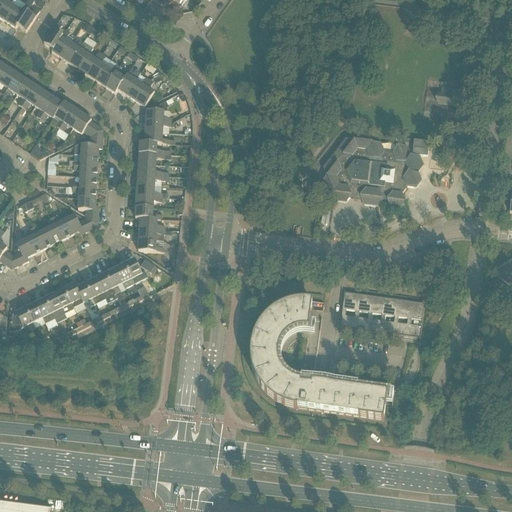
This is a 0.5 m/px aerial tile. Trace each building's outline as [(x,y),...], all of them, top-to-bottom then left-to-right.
[(0,19),(7,24),(16,10),(11,6),(14,0),(9,0),(0,14),(0,19)] [(0,0),(0,14),(9,0),(4,0),(3,1),(0,0)] [(178,10),(185,0),(164,0),(165,0),(161,5),(167,9),(170,4),(178,10)] [(26,14),(27,14),(30,9),(26,6),(21,13),(16,10),(7,24),(16,30),(17,28),(26,14)] [(26,34),(40,13),(36,10),(32,17),(27,14),(26,14),(17,28),(26,34)] [(53,52),(63,37),(58,34),(62,27),(58,25),(44,46),(53,52)] [(61,60),(70,45),(65,42),(70,35),(66,33),(63,37),(53,52),(52,54),(61,60)] [(70,66),(84,45),(80,42),(76,49),(70,45),(61,60),(70,66)] [(79,72),(89,57),(93,50),(84,45),(70,66),(79,72)] [(88,78),(102,57),(98,54),(94,61),(89,57),(79,72),(88,78)] [(97,84),(107,69),(101,66),(106,59),(102,57),(88,78),(97,84)] [(0,83),(9,70),(0,64),(0,83)] [(106,90),(120,68),(117,66),(112,73),(107,69),(97,84),(106,90)] [(124,81),(129,74),(120,68),(106,90),(115,96),(118,92),(125,81),(124,81)] [(4,98),(18,77),(9,70),(0,83),(0,85),(4,89),(0,95),(4,98)] [(127,98),(136,83),(131,80),(136,73),(132,70),(129,74),(124,81),(125,81),(118,92),(127,98)] [(17,97),(27,83),(18,77),(4,98),(8,100),(12,94),(17,97)] [(136,104),(150,82),(146,80),(142,87),(136,83),(127,98),(136,104)] [(155,95),(149,92),(153,85),(150,82),(136,104),(145,110),(155,95)] [(22,109),(36,88),(27,83),(17,97),(22,100),(18,107),(22,109)] [(35,109),(45,94),(36,88),(22,109),(26,112),(30,105),(35,109)] [(40,121),(54,100),(45,94),(35,109),(40,112),(36,119),(40,121)] [(463,107),(465,97),(446,95),(445,96),(441,95),(437,100),(439,104),(463,107)] [(63,106),(54,100),(40,121),(44,124),(48,117),(54,121),(55,119),(63,106)] [(59,131),(73,110),(64,104),(63,106),(55,119),(60,122),(55,129),(59,131)] [(73,131),(82,116),(73,110),(59,131),(63,134),(67,127),(73,131)] [(164,113),(147,112),(146,112),(146,123),(171,125),(172,121),(163,120),(164,113)] [(89,138),(91,139),(90,147),(82,147),(81,158),(98,159),(99,152),(102,152),(103,136),(103,132),(90,124),(92,122),(82,116),(73,131),(82,137),(84,134),(89,138)] [(171,129),(171,125),(146,123),(145,134),(162,135),(163,129),(171,129)] [(162,142),(162,135),(145,134),(145,145),(144,145),(157,146),(170,147),(170,142),(162,142)] [(422,182),(418,174),(424,167),(420,158),(411,157),(408,149),(398,148),(393,154),(384,153),(381,145),(372,144),(368,136),(359,134),(353,142),(345,141),(339,148),(343,156),(337,163),(328,162),(323,170),(326,178),(321,185),(324,194),(333,195),(337,203),(346,204),(350,199),(361,201),(364,207),(377,208),(383,201),(387,202),(390,210),(400,211),(405,204),(402,195),(407,189),(416,190),(422,182)] [(414,142),(412,157),(428,158),(429,143),(414,142)] [(157,152),(157,146),(144,145),(145,145),(140,145),(139,156),(165,157),(165,153),(157,152)] [(39,162),(43,156),(41,154),(39,153),(41,151),(36,148),(33,152),(30,156),(39,162)] [(54,155),(47,150),(39,162),(40,162),(54,155)] [(164,161),(165,157),(139,156),(138,166),(156,167),(156,161),(164,161)] [(58,167),(59,157),(49,161),(49,166),(58,167)] [(98,169),(98,159),(81,158),(81,164),(74,163),(74,168),(98,169)] [(58,167),(49,166),(48,177),(54,178),(55,167),(58,167)] [(155,174),(156,167),(138,166),(138,177),(163,179),(164,174),(155,174)] [(97,180),(98,169),(74,168),(74,173),(80,173),(80,179),(97,180)] [(163,183),(163,179),(138,177),(137,188),(154,189),(155,183),(163,183)] [(96,191),(97,180),(80,179),(79,185),(73,185),(73,190),(96,191)] [(154,195),(154,189),(137,188),(136,199),(162,200),(162,196),(154,195)] [(96,202),(96,191),(73,190),(72,194),(79,195),(79,201),(96,202)] [(162,205),(162,200),(136,199),(136,210),(153,210),(154,204),(162,205)] [(95,209),(96,202),(79,201),(78,212),(87,212),(86,219),(86,221),(85,222),(79,225),(75,217),(65,222),(72,237),(79,234),(80,237),(98,229),(98,225),(99,209),(95,209)] [(33,208),(31,203),(21,208),(25,215),(33,210),(32,208),(33,208)] [(153,217),(153,210),(136,210),(135,221),(140,221),(157,222),(161,222),(161,217),(153,217)] [(72,237),(65,222),(59,225),(56,219),(52,221),(63,242),(72,237)] [(63,242),(52,221),(48,223),(51,229),(45,232),(53,247),(63,242)] [(157,228),(157,222),(140,221),(139,231),(165,233),(165,229),(157,228)] [(53,247),(45,232),(40,234),(37,229),(33,231),(43,252),(53,247)] [(43,252),(33,231),(29,233),(32,239),(26,241),(34,257),(43,252)] [(165,237),(165,233),(139,231),(139,242),(156,243),(156,237),(165,237)] [(14,257),(12,258),(5,253),(7,251),(0,245),(0,264),(12,272),(29,263),(27,260),(34,257),(26,241),(16,246),(20,254),(14,257)] [(156,249),(156,243),(139,242),(138,253),(164,255),(164,250),(156,249)] [(511,261),(508,263),(504,266),(501,268),(497,272),(498,272),(500,273),(497,276),(495,275),(510,287),(511,285),(511,261)] [(145,274),(142,275),(135,262),(128,265),(127,262),(123,264),(135,286),(147,280),(145,274)] [(149,275),(154,269),(144,262),(140,269),(149,275)] [(135,286),(123,264),(120,266),(121,268),(115,271),(122,286),(125,291),(135,286)] [(122,286),(115,271),(109,274),(108,272),(104,274),(113,291),(116,297),(120,295),(121,295),(117,288),(122,286)] [(113,291),(104,274),(100,275),(102,278),(96,281),(103,296),(106,302),(111,299),(116,297),(113,291)] [(103,296),(96,281),(89,284),(88,282),(84,283),(93,301),(96,306),(106,302),(103,296)] [(506,294),(508,290),(496,282),(492,288),(495,289),(493,297),(492,297),(493,298),(492,303),(503,306),(505,297),(506,297),(507,294),(506,294)] [(93,301),(84,283),(81,285),(82,288),(77,291),(76,291),(81,301),(83,306),(87,304),(88,303),(91,309),(96,306),(93,301)] [(76,291),(77,291),(74,286),(68,290),(66,287),(63,289),(74,310),(83,306),(81,301),(76,291)] [(60,293),(54,296),(65,317),(74,312),(74,310),(63,289),(59,291),(60,293)] [(353,331),(358,297),(345,295),(340,329),(353,331)] [(65,317),(54,296),(49,299),(47,296),(43,298),(55,321),(65,317)] [(366,333),(371,298),(358,297),(353,331),(366,333)] [(55,321),(43,298),(40,300),(41,303),(35,306),(42,320),(45,326),(55,321)] [(379,335),(384,300),(371,298),(366,333),(379,335)] [(393,337),(397,302),(384,300),(379,335),(393,337)] [(406,339),(411,304),(397,302),(393,337),(406,339)] [(293,409),(297,409),(383,421),(385,406),(392,407),(394,388),(313,376),(321,320),(309,318),(311,304),(307,304),(302,304),(297,304),(293,305),(288,306),(284,308),(280,310),(276,312),(272,315),(268,318),(265,321),(262,324),(259,328),(257,332),(255,336),(254,341),(252,345),(252,350),(251,355),(251,359),(252,364),(252,368),(254,373),(255,377),(257,381),(260,385),(262,389),(265,393),(268,396),(272,399),(276,402),(280,404),(284,406),(288,407),(293,409)] [(424,306),(411,304),(406,339),(420,341),(422,328),(421,328),(411,326),(412,320),(421,322),(422,322),(424,306)] [(42,320),(35,306),(29,309),(28,306),(24,308),(33,325),(42,320)] [(33,325),(24,308),(20,310),(22,313),(15,316),(18,320),(16,322),(10,321),(9,334),(15,334),(32,326),(33,325)]
